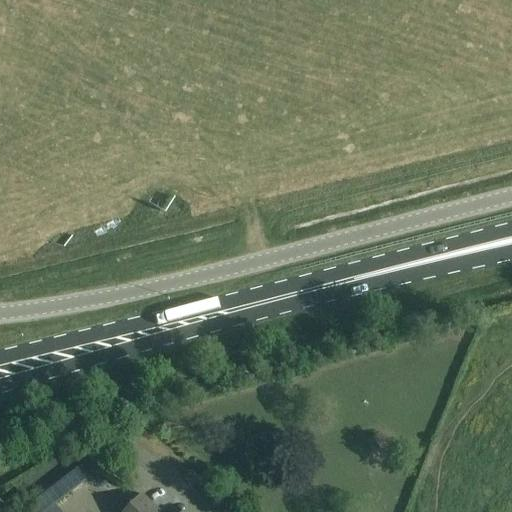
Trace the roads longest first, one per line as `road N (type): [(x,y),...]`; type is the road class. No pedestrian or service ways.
road 1 (primary): [(0,387),(321,297),(511,254)]
road 2 (primary): [(511,231),(0,360)]
road 3 (unclassified): [(511,198),(192,280),(0,315)]
